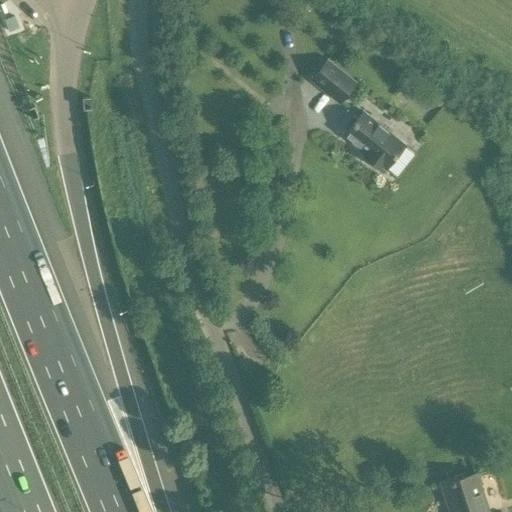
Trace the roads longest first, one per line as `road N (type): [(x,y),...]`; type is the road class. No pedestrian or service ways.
road 1 (unclassified): [(275,511),(168,189),(141,71),(138,0)]
road 2 (motorway): [(163,511),(82,222),(68,55)]
road 3 (motorway): [(118,511),(0,215)]
